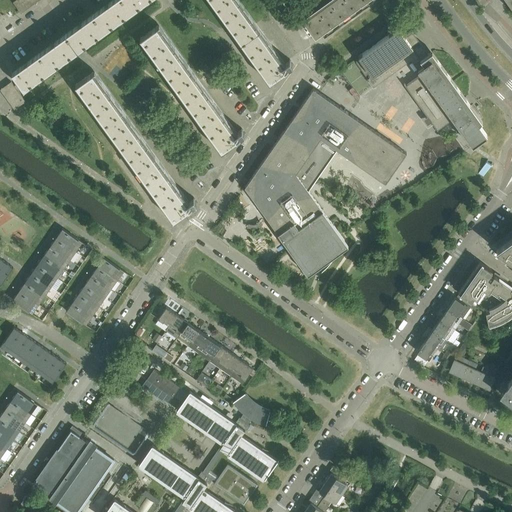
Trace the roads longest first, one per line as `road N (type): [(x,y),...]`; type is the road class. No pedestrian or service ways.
road 1 (residential): [(2,498),(191,229)]
road 2 (unclassified): [(383,362),(191,229)]
road 3 (unclassified): [(383,362),(503,190)]
road 4 (unclassified): [(489,495),(344,417)]
road 5 (residential): [(383,362),(511,429)]
road 6 (residential): [(279,100),(308,55),(269,0)]
